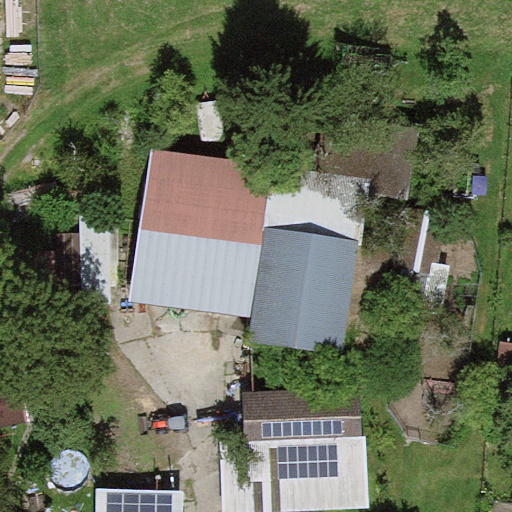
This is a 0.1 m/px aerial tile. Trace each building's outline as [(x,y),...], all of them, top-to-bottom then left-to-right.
[(388,198),(161,172),(156,223),(272,236),(260,336),(371,349),(388,198)] [(83,234),(61,234),(62,286),(85,286),(85,297),(110,297),(109,218),(82,218),(83,234)] [(8,390),(0,391),(0,422),(13,420),(8,390)] [(356,395),(255,401),(258,447),(229,449),(232,506),(362,498),(356,395)] [(186,511),(187,497),(108,495),(107,511),(186,511)]
